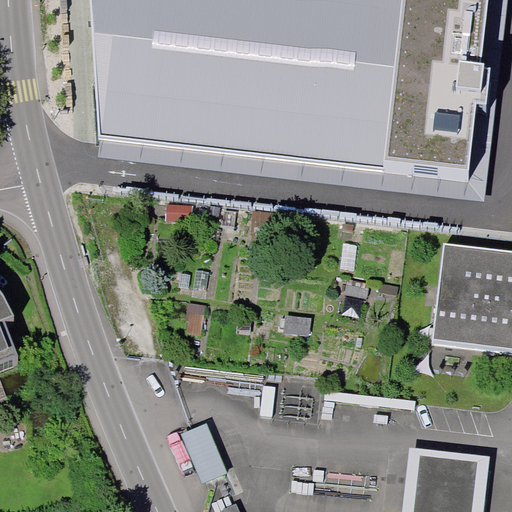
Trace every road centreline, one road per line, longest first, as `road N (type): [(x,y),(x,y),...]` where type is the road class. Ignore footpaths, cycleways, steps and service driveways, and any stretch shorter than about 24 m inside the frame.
road 1 (secondary): [(161,511),(82,327),(39,182)]
road 2 (secondary): [(39,182),(17,91),(9,0)]
